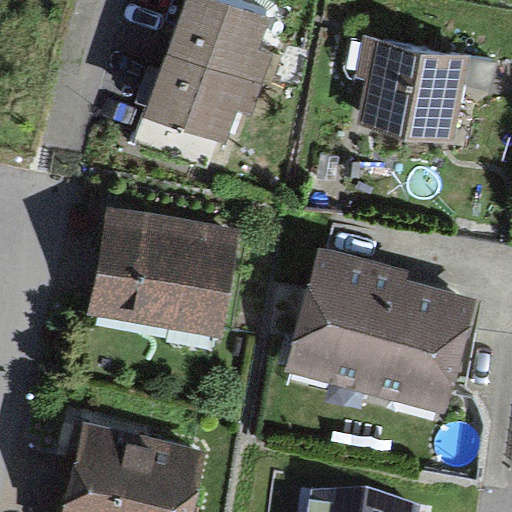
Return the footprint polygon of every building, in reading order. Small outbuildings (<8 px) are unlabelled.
[(220,0),(186,0),(168,52),(248,79),(254,62),(258,50),(270,18),(220,0)] [(366,78),(358,125),(454,142),(464,85),(467,71),(470,56),(470,54),(365,37),(359,76),(366,78)] [(273,56),(258,50),(254,62),(248,79),(262,85),(273,56)] [(242,96),(248,79),(168,52),(145,116),(225,144),(237,109),(242,96)] [(497,62),(470,56),(467,71),(464,85),(492,91),(497,62)] [(251,115),(262,85),(248,79),(242,96),(237,109),(251,115)] [(160,214),(109,205),(89,314),(222,337),(242,229),(160,214)] [(365,258),(318,245),(285,371),(365,393),(397,275),(405,278),(408,269),(365,258)] [(405,278),(397,275),(365,393),(444,414),(476,298),(437,286),(405,278)] [(137,435),(83,422),(62,511),(191,511),(206,451),(137,435)] [(419,511),(421,505),(313,489),(309,511),(419,511)]
